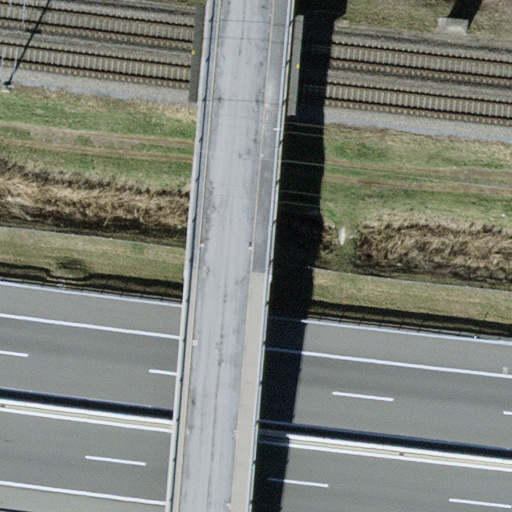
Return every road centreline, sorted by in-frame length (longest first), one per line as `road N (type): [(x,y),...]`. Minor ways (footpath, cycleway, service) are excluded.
road 1 (motorway): [(511,411),(0,349)]
road 2 (motorway): [(0,447),(511,506)]
road 3 (unclassified): [(246,0),(205,511)]
